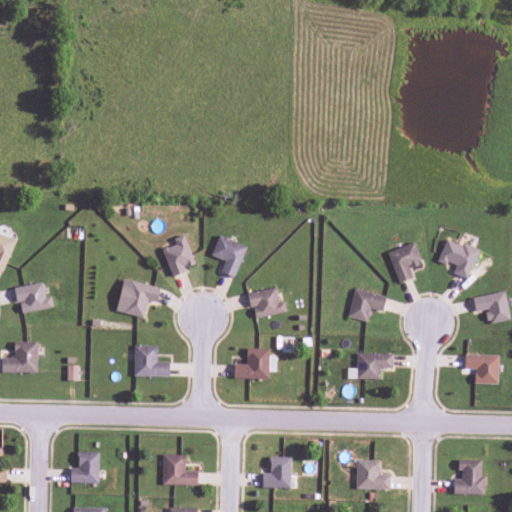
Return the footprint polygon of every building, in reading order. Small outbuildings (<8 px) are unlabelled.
[(0,271),(1,273),(14,241),(0,235),(0,271)] [(170,275),(194,267),(183,235),(172,239),(174,244),(161,249),(170,275)] [(233,278),(245,246),(217,236),(210,256),(223,261),(219,272),(233,278)] [(452,272),(466,278),(478,250),(461,242),(459,246),(445,239),(435,261),(444,265),(446,262),(455,266),(452,272)] [(397,283),(411,278),(407,268),(421,262),(413,242),(385,253),(397,283)] [(142,318),(147,300),(156,303),(159,288),(122,279),(114,311),(142,318)] [(52,308),(50,296),(44,297),(41,283),(14,288),(18,314),(52,308)] [(252,319),(285,312),(282,301),(277,302),(274,287),(247,293),(252,319)] [(346,317),(366,322),(370,309),(382,312),(386,297),(353,289),(346,317)] [(471,298),(474,312),(484,310),(487,324),(509,320),(503,291),(471,298)] [(0,372),(35,373),(36,342),(13,342),(13,358),(0,358),(0,370),(0,372)] [(132,376),(168,377),(168,362),(155,362),(156,346),(133,345),(132,376)] [(267,379),(267,371),(274,372),(274,356),(268,356),(268,349),(245,348),(245,365),(233,364),(232,379),(267,379)] [(379,380),(380,368),(391,368),(392,354),(355,353),(355,379),(379,380)] [(497,355),(463,354),(463,369),(473,369),(473,384),(496,384),(497,355)] [(77,381),(77,366),(65,365),(65,381),(77,381)] [(69,468),(69,483),(97,483),(97,452),(77,452),(76,468),(69,468)] [(196,471),(184,471),(184,455),(162,454),(161,485),(196,486),(196,471)] [(289,488),(289,457),(268,457),(268,473),(261,473),(260,487),(289,488)] [(354,489),(389,490),(389,475),(378,475),(378,460),(355,460),(354,489)] [(451,494),(483,495),(483,476),(480,476),(480,460),(458,460),(458,480),(452,480),(451,494)]
